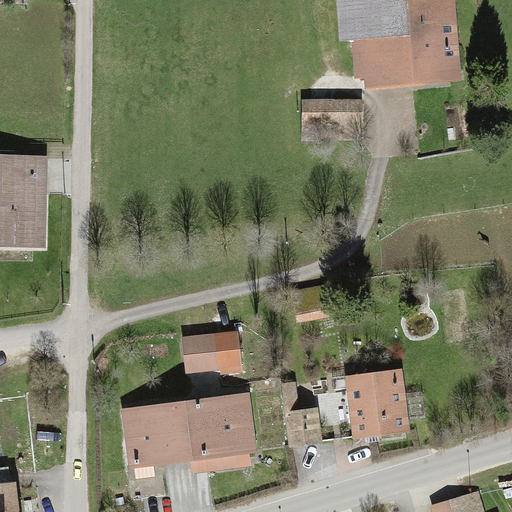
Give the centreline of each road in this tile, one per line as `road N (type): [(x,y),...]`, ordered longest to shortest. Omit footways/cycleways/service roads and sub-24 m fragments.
road 1 (unclassified): [(84,0),(75,511)]
road 2 (tertiary): [(285,511),(511,445)]
